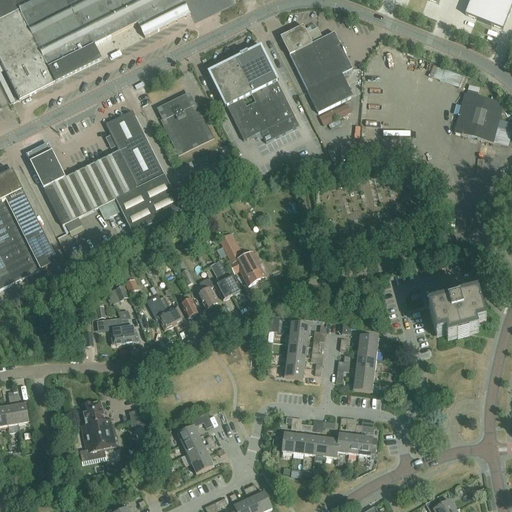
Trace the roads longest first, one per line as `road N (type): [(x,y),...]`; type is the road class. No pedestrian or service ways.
road 1 (tertiary): [(511,84),(473,57),(306,0),(270,9),(0,145)]
road 2 (unclassified): [(0,375),(154,362),(276,300),(479,233),(511,264)]
road 3 (unknown): [(192,49),(243,152),(257,158),(299,142),(302,130),(250,19)]
road 4 (unclassified): [(455,274),(397,291),(421,388),(414,411),(400,421)]
road 5 (unknown): [(270,9),(325,144)]
road 6 (unclassified): [(490,448),(490,403),(511,317)]
road 7 (residential): [(241,473),(259,419),(273,407),(325,410)]
